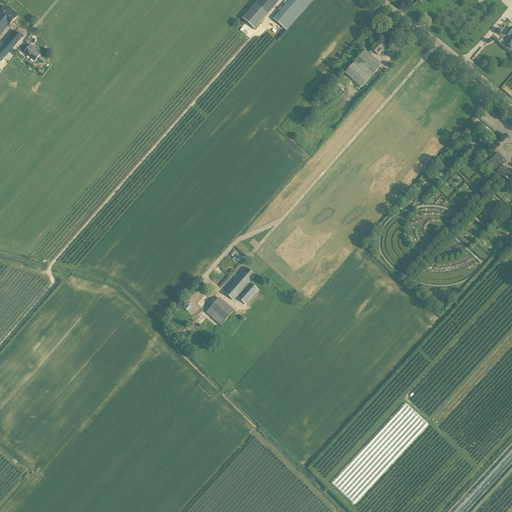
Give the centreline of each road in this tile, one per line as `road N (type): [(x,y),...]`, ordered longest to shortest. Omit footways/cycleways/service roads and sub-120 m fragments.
road 1 (track): [(0,344),(52,283),(51,263),(265,22)]
road 2 (tertiary): [(511,104),(378,0)]
road 3 (track): [(511,281),(405,396)]
